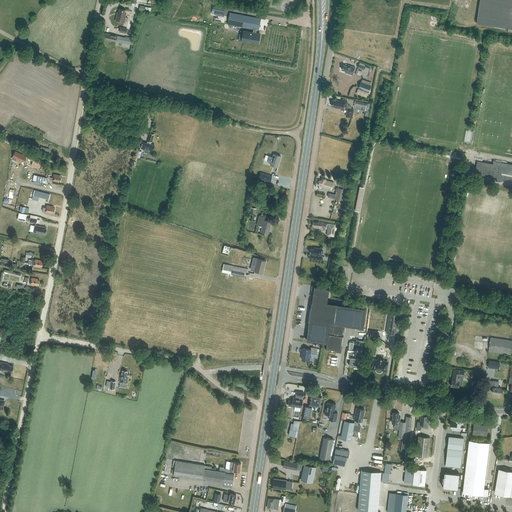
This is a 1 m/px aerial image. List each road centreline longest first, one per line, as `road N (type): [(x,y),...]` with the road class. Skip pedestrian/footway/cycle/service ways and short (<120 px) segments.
road 1 (primary): [(253,511),(319,61)]
road 2 (track): [(1,511),(83,89)]
road 3 (unclassified): [(282,376),(335,0)]
road 4 (unclassified): [(261,404),(296,134)]
road 5 (unclassified): [(261,404),(179,359),(97,345)]
road 6 (unclassified): [(434,400),(282,376)]
road 7 (track): [(296,134),(238,127),(152,101)]
road 8 (unclassified): [(262,511),(282,376)]
